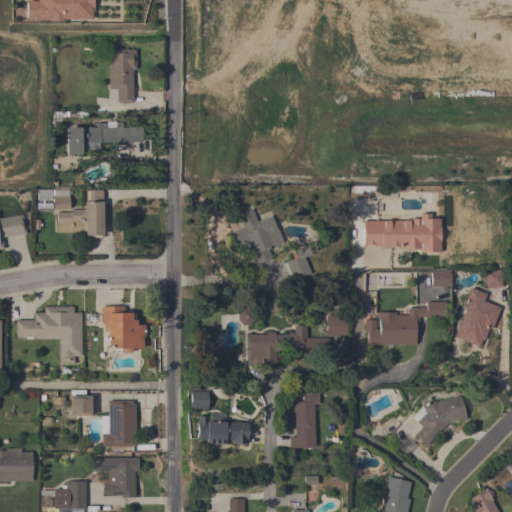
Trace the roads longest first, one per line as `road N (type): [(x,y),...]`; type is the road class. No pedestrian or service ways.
road 1 (residential): [(173,511),(170,0)]
road 2 (residential): [(171,277),(0,283)]
road 3 (residential): [(432,511),(443,486),(511,415)]
